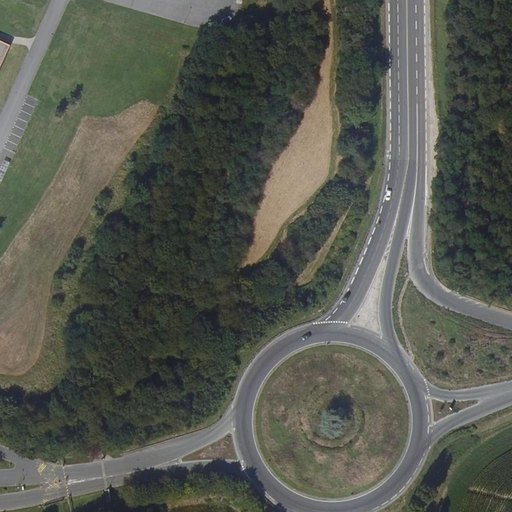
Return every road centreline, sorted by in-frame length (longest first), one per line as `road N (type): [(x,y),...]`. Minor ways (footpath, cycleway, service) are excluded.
road 1 (unclassified): [(511,325),(461,309),(417,273),(425,164),(406,38)]
road 2 (secondary): [(386,256),(405,194),(406,38)]
road 3 (secondary): [(319,334),(276,352),(244,404),(249,457),(282,496)]
